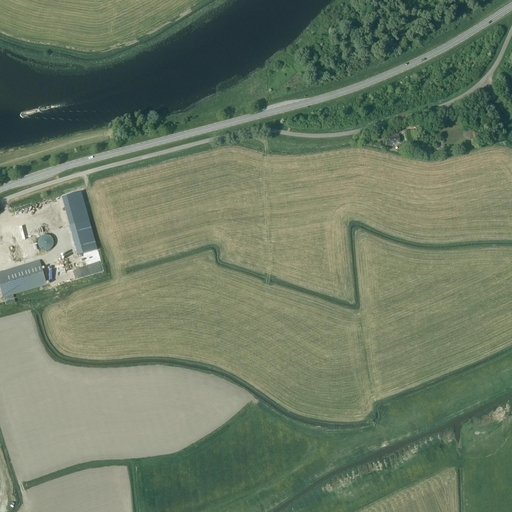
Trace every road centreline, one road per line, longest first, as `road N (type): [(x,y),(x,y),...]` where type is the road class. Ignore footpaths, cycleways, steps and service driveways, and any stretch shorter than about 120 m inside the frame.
road 1 (unclassified): [(0,201),(245,130),(338,134),(441,106),(487,76),(511,29)]
road 2 (primary): [(0,189),(354,88),(432,54),(511,5)]
